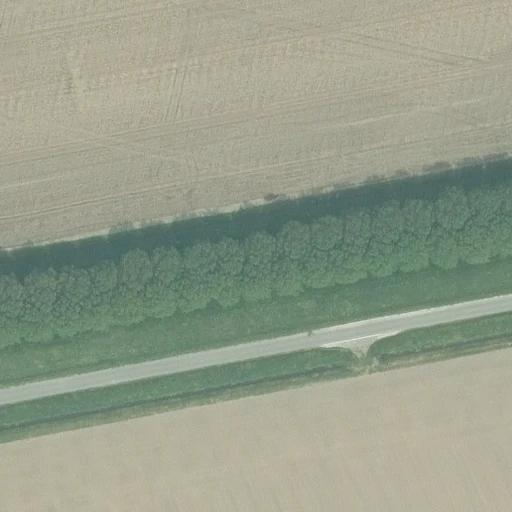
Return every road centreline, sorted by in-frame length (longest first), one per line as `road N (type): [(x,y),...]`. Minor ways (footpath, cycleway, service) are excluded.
road 1 (track): [(0,289),(511,194)]
road 2 (unclassified): [(0,397),(511,302)]
